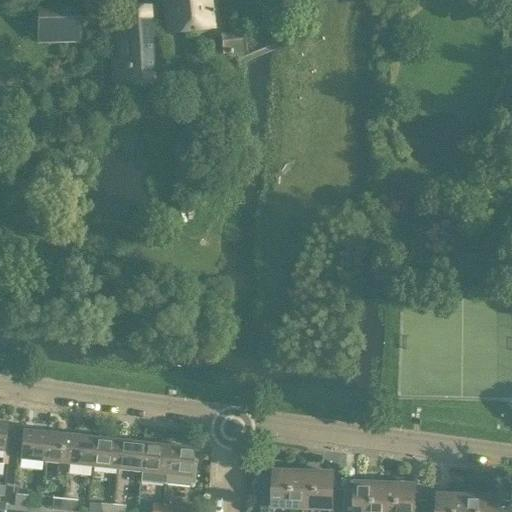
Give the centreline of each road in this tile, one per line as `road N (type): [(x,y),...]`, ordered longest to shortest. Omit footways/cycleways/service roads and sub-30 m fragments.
road 1 (residential): [(231,425),(511,459)]
road 2 (residential): [(0,386),(231,425)]
